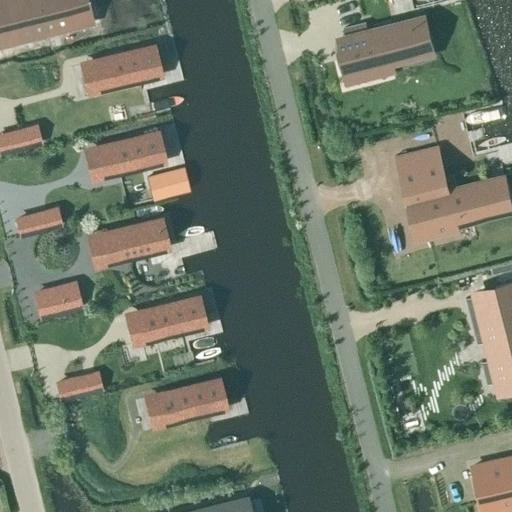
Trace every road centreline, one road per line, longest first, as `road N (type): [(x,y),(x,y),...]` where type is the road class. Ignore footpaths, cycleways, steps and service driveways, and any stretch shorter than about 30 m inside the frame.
road 1 (residential): [(262,0),(388,511)]
road 2 (residential): [(31,511),(0,383)]
